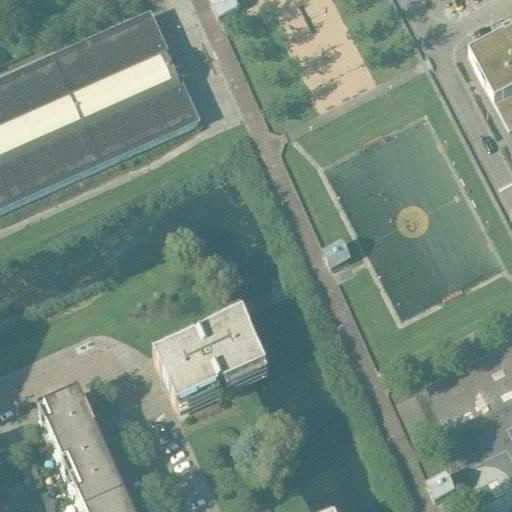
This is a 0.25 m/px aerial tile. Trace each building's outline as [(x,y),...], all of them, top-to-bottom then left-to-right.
[(227,0),(225,0),(212,7),(210,8),(218,24),(235,15),(227,0)] [(0,217),(195,129),(178,90),(176,91),(173,84),(168,73),(164,66),(166,65),(148,25),(0,91),(0,217)] [(511,35),(510,37),(509,35),(501,39),(502,41),(467,59),(508,137),(511,134),(511,35)] [(348,266),(340,250),(322,259),(330,275),(348,266)] [(242,326),(203,344),(201,345),(201,346),(195,349),(194,347),(153,366),(176,418),(218,400),(217,398),(223,395),(224,397),(265,378),(242,326)] [(101,511),(124,502),(109,469),(78,400),(37,418),(55,457),(52,458),(57,469),(60,468),(62,473),(60,475),(64,486),(67,484),(70,490),(67,491),(72,502),(75,501),(77,506),(74,507),(76,511),(101,511)] [(11,451),(16,463),(32,456),(26,444),(11,451)] [(35,473),(23,478),(30,494),(42,489),(35,473)] [(426,491),(434,506),(452,497),(444,482),(426,491)] [(128,511),(124,502),(101,511),(128,511)]
